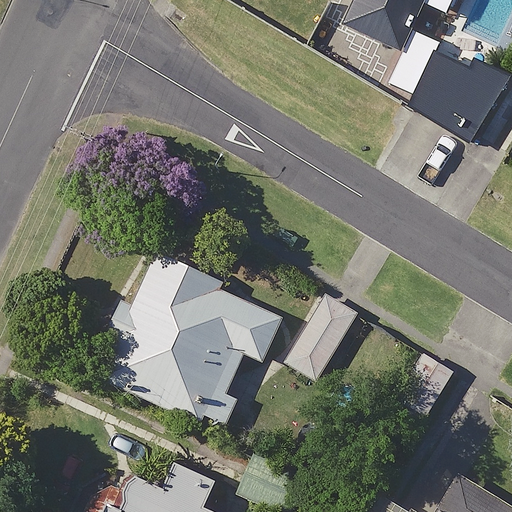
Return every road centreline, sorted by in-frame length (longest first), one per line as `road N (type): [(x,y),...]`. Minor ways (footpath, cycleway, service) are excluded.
road 1 (residential): [(60,15),(511,287)]
road 2 (residential): [(0,148),(60,15)]
